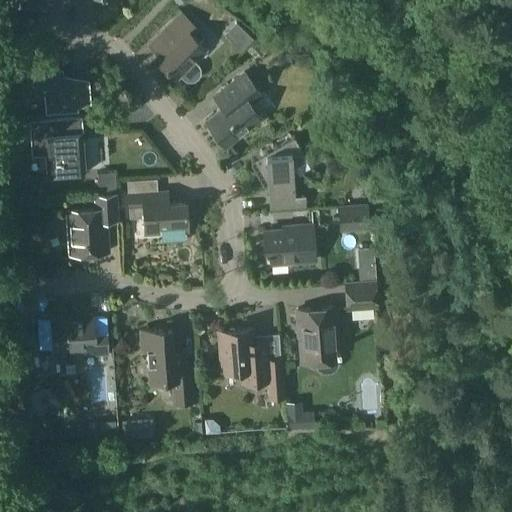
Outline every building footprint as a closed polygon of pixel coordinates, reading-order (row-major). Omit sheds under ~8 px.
[(176,79),(179,76),(182,78),(184,80),(187,81),(189,81),(191,81),(193,81),(195,80),(197,78),(198,77),(199,75),(200,71),(199,69),(199,68),(198,66),(197,64),(194,61),(206,49),(185,28),(191,22),(180,12),(164,29),(174,39),(155,57),(176,79)] [(60,71),(58,71),(57,54),(55,54),(56,58),(42,59),(42,55),(25,56),(29,98),(29,94),(43,93),(45,114),(77,111),(77,109),(87,106),(86,82),(60,78),(60,71)] [(236,152),(228,142),(258,119),(248,106),(261,95),(244,73),(220,92),(229,103),(209,119),(211,122),(208,124),(218,136),(221,134),(235,152),(236,152)] [(80,116),(60,118),(28,120),(31,156),(45,155),(47,173),(43,173),(43,174),(87,171),(87,170),(84,170),(83,151),(81,151),(81,140),(85,140),(85,132),(81,132),(80,116)] [(305,194),(295,195),(293,167),(308,159),(294,135),(250,160),(264,184),(268,181),(270,210),(306,207),(305,194)] [(117,193),(115,171),(97,172),(98,194),(115,193),(117,193)] [(127,180),(128,193),(129,205),(141,204),(144,235),(158,234),(157,228),(186,226),(186,236),(187,236),(185,201),(156,203),(155,178),(127,180)] [(66,210),(69,254),(108,251),(106,232),(104,232),(103,222),(117,221),(115,193),(98,194),(93,194),(94,208),(66,210)] [(40,211),(39,198),(21,200),(22,213),(40,211)] [(367,204),(339,206),(340,230),(368,228),(367,204)] [(290,228),(264,230),(267,263),(315,260),(312,223),(290,225),(290,228)] [(375,279),(345,282),(347,307),(377,305),(375,279)] [(334,305),(298,308),(302,362),(315,361),(317,368),(324,371),(331,370),(336,366),(338,359),(334,305)] [(53,345),(53,348),(54,352),(59,357),(67,357),(72,351),(72,346),(85,345),(86,355),(107,354),(106,330),(94,331),(93,313),(79,314),(79,316),(51,318),(51,320),(38,321),(40,346),(53,345)] [(193,371),(186,372),(185,356),(173,357),(171,327),(140,330),(141,350),(147,350),(149,381),(171,379),(173,404),(195,402),(193,371)] [(254,350),(254,341),(253,327),(218,330),(221,371),(241,369),(242,382),(267,380),(269,393),(268,393),(269,398),(284,397),(281,358),(268,359),(267,349),(254,350)] [(302,412),(301,399),(287,400),(289,425),(314,423),(313,411),(302,412)] [(133,419),(122,420),(123,438),(135,437),(133,419)] [(61,444),(87,442),(86,424),(59,426),(61,444)]
